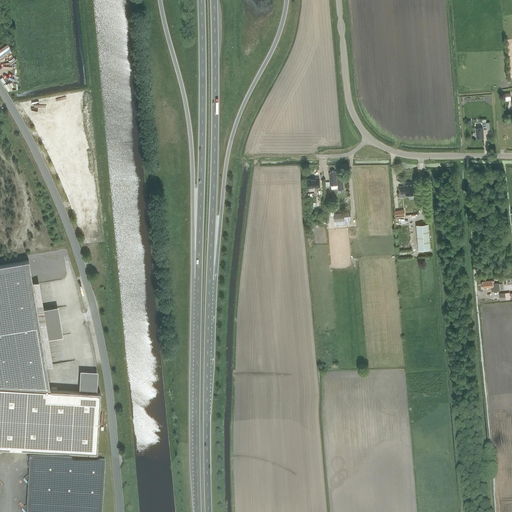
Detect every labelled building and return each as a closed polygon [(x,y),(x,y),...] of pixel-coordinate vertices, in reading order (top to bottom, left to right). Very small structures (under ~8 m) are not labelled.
[(8,44),(0,49),(0,60),(13,51),(8,44)] [(8,90),(14,88),(12,83),(14,82),(13,81),(6,84),(8,90)] [(482,127),(476,128),(476,138),(483,138),(482,130),(486,130),(485,119),(481,119),(482,127)] [(335,173),(335,171),(330,171),(330,173),(329,173),(330,186),(338,185),(338,190),(344,189),(342,175),(337,175),(337,172),(335,173)] [(319,178),(307,179),(308,188),(320,187),(319,178)] [(406,187),(400,187),(401,194),(407,193),(407,196),(414,195),(413,184),(406,184),(406,187)] [(344,213),(334,214),(335,226),(345,225),(344,213)] [(418,250),(430,249),(428,225),(416,226),(418,250)] [(0,265),(0,451),(1,452),(4,449),(3,448),(31,449),(97,453),(100,396),(101,393),(95,392),(50,390),(46,367),(32,282),(29,260),(0,265)] [(491,292),(500,291),(500,290),(499,284),(499,283),(493,284),(492,281),(482,281),(482,283),(481,283),(481,288),(482,287),(483,289),(487,289),(487,288),(491,287),(491,292)] [(51,338),(65,336),(60,306),(47,308),(51,338)] [(101,511),(105,464),(30,459),(26,511),(101,511)]
